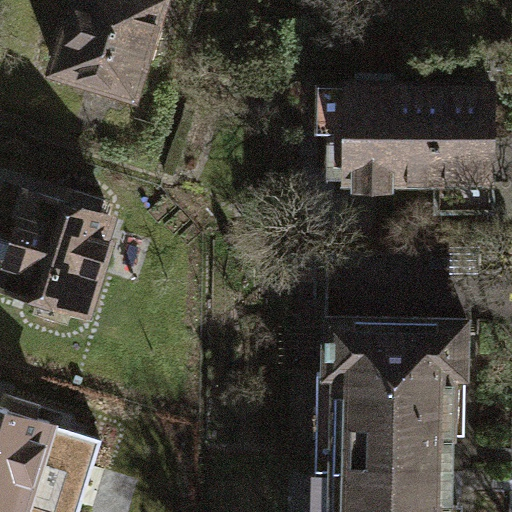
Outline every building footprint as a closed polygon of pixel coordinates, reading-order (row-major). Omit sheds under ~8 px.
[(55,68),(131,91),(142,56),(149,58),(161,18),(154,16),(158,0),(75,0),(69,22),(58,19),(49,51),(59,54),(55,68)] [(437,174),(493,174),(492,80),(316,81),(316,124),(323,124),(323,175),(437,174)] [(493,204),(493,174),(437,174),(438,205),(493,204)] [(1,280),(87,307),(110,235),(100,231),(105,213),(28,188),(11,242),(0,238),(0,269),(4,271),(1,280)] [(467,375),(467,315),(323,314),(322,369),(333,369),(333,465),(452,466),(453,375),(467,375)] [(0,505),(22,511),(23,511),(43,442),(35,440),(41,416),(0,404),(0,505)] [(451,511),(452,466),(333,465),(332,511),(451,511)]
